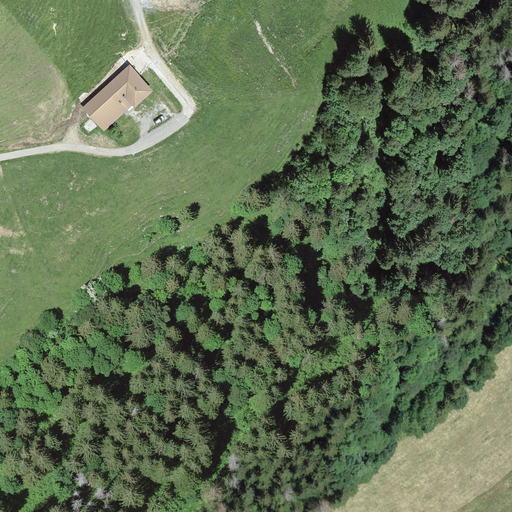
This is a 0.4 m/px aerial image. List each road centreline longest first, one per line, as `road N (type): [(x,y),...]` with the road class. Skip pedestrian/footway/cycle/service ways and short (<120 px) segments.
road 1 (track): [(195,105),(135,148),(59,146),(0,157)]
road 2 (track): [(195,105),(158,63),(137,0)]
